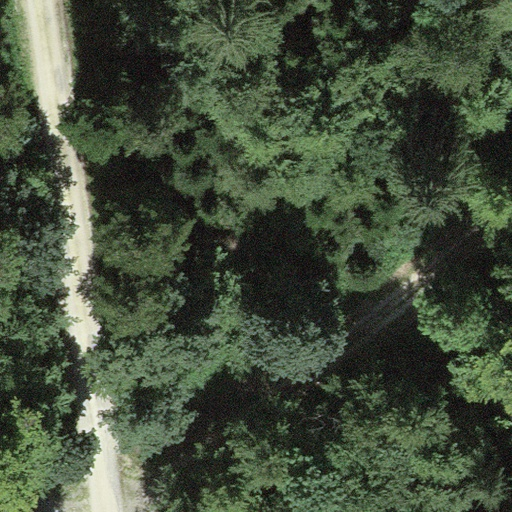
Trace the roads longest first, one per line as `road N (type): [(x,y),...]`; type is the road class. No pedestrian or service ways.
road 1 (track): [(105,511),(36,0)]
road 2 (track): [(511,204),(139,511)]
